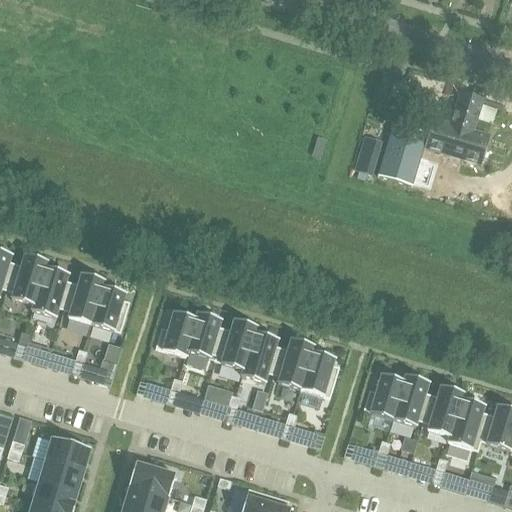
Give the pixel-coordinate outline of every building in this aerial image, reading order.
[(434,123),(426,150),(480,166),(488,139),(473,134),(482,103),(459,96),(449,127),(434,123)] [(7,294),(15,267),(9,265),(11,257),(0,253),(0,294),(1,292),(7,294)] [(15,267),(7,294),(13,296),(11,302),(33,308),(31,314),(32,314),(47,264),(24,257),(21,268),(15,267)] [(47,264),(32,314),(55,321),(57,312),(64,313),(72,286),(66,284),(68,277),(46,270),(48,264),(47,264)] [(68,321),(91,328),(104,283),(81,276),(78,288),(72,286),(64,313),(70,315),(68,321)] [(105,284),(104,283),(91,328),(120,337),(129,306),(122,304),(125,296),(103,289),(105,284)] [(155,351),(184,360),(198,316),(197,315),(195,321),(173,315),(168,333),(161,331),(155,351)] [(214,365),(224,332),(218,330),(221,323),(198,316),(184,360),(185,361),(187,355),(209,361),(210,358),(215,359),(214,365)] [(230,334),(224,332),(214,365),(242,374),(240,379),(241,379),(256,329),(234,322),(230,334)] [(267,377),(273,379),(281,351),(275,349),(277,342),(256,335),(257,329),(256,329),(241,379),(264,386),(267,377)] [(17,348),(26,351),(30,338),(21,335),(17,348)] [(300,393),(313,348),(291,342),(287,353),(281,351),(273,379),(279,380),(277,386),(300,393)] [(26,351),(17,348),(14,361),(22,363),(26,351)] [(313,348),(300,393),(329,402),(339,371),(332,369),(334,361),(312,354),(314,349),(313,348)] [(79,353),(75,365),(83,368),(87,355),(79,353)] [(117,367),(103,363),(103,362),(99,373),(95,386),(110,390),(117,367)] [(79,381),(83,368),(75,365),(71,378),(79,381)] [(392,423),(405,378),(403,384),(381,377),(376,396),(369,394),(363,414),(392,423)] [(405,378),(392,423),(415,430),(416,424),(422,426),(431,398),(425,396),(428,385),(405,378)] [(170,394),(178,397),(182,384),(173,381),(170,394)] [(431,398),(422,426),(429,428),(427,433),(449,440),(447,446),(448,446),(463,395),(440,389),(437,400),(431,398)] [(178,397),(170,394),(166,407),(174,410),(178,397)] [(476,454),(488,417),(482,415),(484,408),(462,401),(464,396),(463,395),(448,446),(476,454)] [(227,411),(235,414),(239,401),(231,399),(227,411)] [(494,419),(488,417),(476,454),(477,455),(480,445),(511,454),(511,412),(497,408),(494,419)] [(235,414),(227,411),(223,424),(232,427),(235,414)] [(284,429),(293,431),(297,418),(288,416),(284,429)] [(289,444),(293,431),(284,429),(281,442),(289,444)] [(325,437),(313,434),(309,449),(320,452),(325,437)] [(52,440),(45,463),(83,475),(90,452),(52,440)] [(12,444),(9,452),(21,456),(24,448),(12,444)] [(377,456),(386,459),(390,446),(381,444),(378,454),(377,456)] [(21,456),(9,452),(7,461),(19,464),(21,456)] [(382,471),(386,459),(377,456),(378,454),(373,453),(369,467),(382,471)] [(439,461),(435,473),(443,476),(447,464),(439,461)] [(83,475),(45,463),(38,485),(77,497),(83,475)] [(168,500),(175,477),(135,465),(128,488),(168,500)] [(440,488),(443,476),(435,473),(431,486),(440,488)] [(220,481),(217,489),(229,493),(231,484),(220,481)] [(74,506),(77,497),(38,485),(32,507),(48,511),(73,511),(75,507),(74,506)] [(128,488),(128,489),(129,489),(123,510),(128,511),(164,511),(168,500),(128,488)] [(241,511),(289,511),(287,511),(289,504),(248,492),(241,511)] [(507,496),(492,492),(488,504),(504,509),(507,496)] [(204,511),(207,502),(195,499),(192,507),(204,511)]
